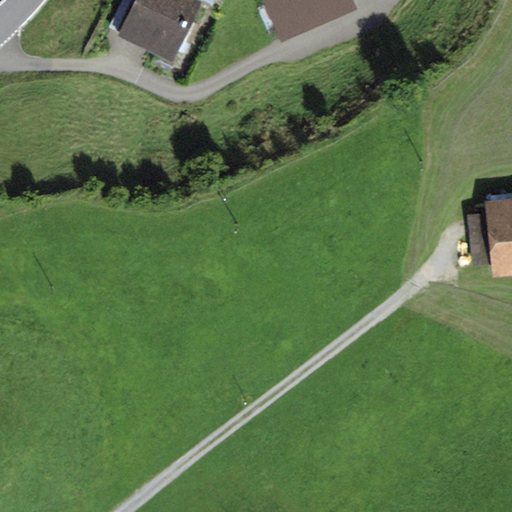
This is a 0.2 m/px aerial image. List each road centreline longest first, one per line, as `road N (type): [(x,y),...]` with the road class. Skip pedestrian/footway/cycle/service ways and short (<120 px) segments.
road 1 (track): [(120,511),(459,255)]
road 2 (track): [(0,63),(118,74),(172,95),(378,0)]
